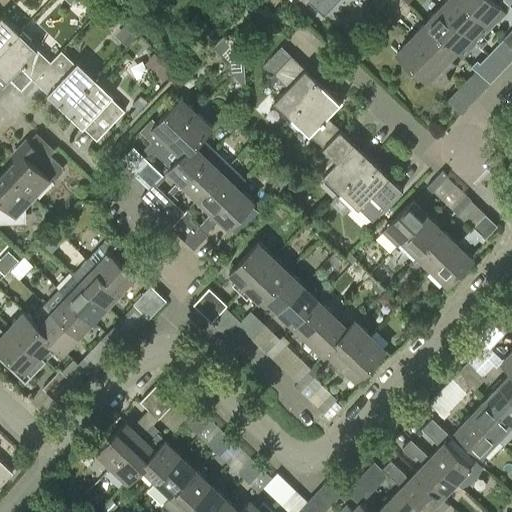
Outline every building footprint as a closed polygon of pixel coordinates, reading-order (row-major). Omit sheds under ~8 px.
[(305,0),(306,0),(316,10),(325,0),(305,0)] [(485,21),(463,0),(447,0),(440,7),(476,42),(476,43),(480,47),(487,40),(483,36),(483,35),(491,27),(485,21)] [(492,0),(463,0),(485,21),(491,27),(505,12),(492,0)] [(476,42),(440,7),(426,22),(456,52),(462,57),(469,50),(476,43),(476,42)] [(0,52),(20,32),(2,15),(0,17),(0,52)] [(456,52),(426,22),(412,37),(448,72),(455,65),(449,59),(456,52)] [(135,36),(137,34),(127,25),(118,35),(127,44),(135,36)] [(511,28),(503,38),(511,47),(511,28)] [(346,39),(336,30),(327,39),(338,49),(346,39)] [(34,79),(51,62),(20,32),(0,52),(0,73),(7,80),(21,66),(34,79)] [(224,37),(214,47),(229,62),(228,75),(232,75),(241,86),(245,82),(243,56),(224,37)] [(441,79),(448,72),(412,37),(396,53),(427,82),(435,74),(441,79)] [(62,51),(51,62),(34,79),(66,109),(96,78),(78,61),(75,64),(62,51)] [(154,53),(145,62),(164,81),(173,71),(154,53)] [(274,101),(291,118),(322,86),(290,56),(263,83),(270,89),(279,79),(287,87),(274,101)] [(496,77),(477,59),(470,66),(489,84),(496,77)] [(114,95),(96,78),(66,109),(96,139),(124,110),(111,98),(114,95)] [(322,86),(291,118),(322,147),(340,129),(327,117),(340,104),(322,86)] [(461,114),(467,107),(453,93),(447,100),(461,114)] [(148,102),(140,95),(132,104),(140,111),(148,102)] [(155,154),(157,151),(196,111),(181,96),(156,122),(153,118),(141,130),(152,141),(147,147),(155,154)] [(196,111),(157,151),(171,165),(181,155),(182,156),(193,144),(195,145),(202,137),(212,127),(196,111)] [(340,191),(371,159),(340,129),(322,147),(312,158),(326,171),(323,174),(340,191)] [(209,158),(216,150),(202,137),(195,145),(193,144),(182,156),(181,155),(171,165),(168,169),(184,184),(209,158)] [(22,154),(6,170),(34,197),(51,178),(56,178),(62,172),(62,167),(51,156),(47,160),(26,140),(17,149),(22,154)] [(231,164),(216,150),(209,158),(184,184),(198,198),(231,164)] [(403,189),(371,159),(340,191),(373,222),(403,189)] [(155,184),(163,174),(148,160),(134,174),(148,189),(149,190),(155,184)] [(231,164),(198,198),(213,212),(237,186),(245,178),(231,164)] [(34,197),(6,170),(0,177),(0,222),(24,224),(26,205),(34,197)] [(448,176),(442,170),(427,186),(433,192),(448,176)] [(156,212),(170,198),(155,184),(149,190),(148,189),(141,198),(155,211),(156,212)] [(213,212),(199,226),(186,240),(194,249),(208,235),(206,233),(220,219),(228,227),(253,201),(237,186),(213,212)] [(452,209),(458,214),(471,200),(466,195),(452,209)] [(170,198),(156,212),(170,226),(171,226),(173,223),(184,212),(170,198)] [(397,247),(403,241),(428,215),(412,200),(388,226),(382,232),(397,247)] [(199,226),(184,212),(173,223),(171,226),(185,240),(186,240),(199,226)] [(428,215),(403,241),(418,255),(443,229),(428,215)] [(316,218),(308,226),(317,234),(324,226),(316,218)] [(473,225),(457,243),(432,269),(448,284),(473,258),(464,249),(472,241),(475,244),(483,235),(473,225)] [(443,229),(418,255),(432,269),(457,243),(443,229)] [(232,286),(239,292),(274,256),(259,242),(230,272),(238,280),(232,286)] [(102,245),(87,260),(120,292),(134,277),(108,252),(102,245)] [(263,296),(288,270),(274,256),(239,292),(245,299),(251,293),(260,302),(264,297),(263,296)] [(73,275),(105,307),(120,292),(87,260),(73,275)] [(278,311),(303,285),(288,270),(263,296),(264,297),(278,311)] [(59,290),(91,321),(105,307),(73,275),(59,290)] [(377,282),(373,287),(378,292),(383,287),(377,282)] [(132,302),(140,309),(158,291),(150,284),(132,302)] [(209,285),(201,294),(219,311),(224,306),(227,303),(209,285)] [(293,325),(318,299),(303,285),(278,311),(293,325)] [(384,289),(376,297),(381,302),(387,301),(391,297),(384,289)] [(45,305),(77,336),(91,321),(59,290),(45,305)] [(166,298),(158,291),(140,309),(148,317),(166,298)] [(211,319),(219,311),(201,294),(193,302),(211,319)] [(511,296),(511,297),(496,312),(511,326),(511,324),(511,296)] [(308,340),(333,314),(318,299),(293,325),(308,340)] [(45,305),(32,319),(54,342),(63,351),(77,336),(45,305)] [(224,306),(219,311),(211,319),(226,335),(238,323),(244,330),(257,316),(250,310),(249,311),(249,310),(240,320),(224,306)] [(24,312),(9,327),(45,362),(52,355),(46,350),(54,342),(32,319),(31,319),(24,312)] [(347,327),(333,314),(308,340),(324,355),(326,352),(325,351),(355,320),(354,320),(347,327)] [(490,319),(475,334),(484,343),(485,344),(490,348),(504,333),(490,319)] [(326,363),(334,371),(369,335),(355,320),(325,351),(326,352),(332,357),(326,363)] [(110,326),(105,332),(118,344),(123,338),(110,326)] [(9,327),(0,336),(0,358),(8,367),(14,361),(30,377),(45,362),(9,327)] [(112,349),(118,344),(105,332),(100,337),(112,349)] [(261,346),(267,352),(280,338),(274,332),(273,334),(273,333),(261,346)] [(385,349),(369,335),(334,371),(341,378),(347,372),(355,380),(385,349)] [(287,341),(281,336),(280,338),(267,352),(273,358),(286,344),(285,343),(287,341)] [(485,344),(478,351),(495,367),(501,361),(502,360),(490,348),(485,344)] [(511,349),(502,360),(501,361),(511,370),(511,349)] [(97,371),(83,358),(78,363),(86,372),(92,377),(97,371)] [(484,374),(469,360),(457,373),(472,387),(475,389),(487,376),(484,374)] [(294,383),(295,384),(311,367),(305,362),(304,363),(303,363),(291,375),(292,376),(292,377),(296,381),(294,383)] [(315,362),(311,367),(295,384),(294,385),(301,391),(322,368),(315,362)] [(42,386),(50,394),(67,376),(59,368),(42,386)] [(511,371),(499,384),(511,396),(511,371)] [(472,387),(457,373),(450,380),(465,394),(472,387)] [(75,383),(67,376),(50,394),(58,401),(75,383)] [(155,383),(148,391),(166,408),(174,400),(155,383)] [(511,422),(511,396),(499,384),(484,400),(510,424),(511,422)] [(145,429),(151,424),(166,408),(148,391),(139,399),(148,408),(141,415),(144,418),(133,429),(125,422),(96,452),(112,466),(146,430),(145,429)] [(317,407),(323,413),(324,412),(329,417),(341,405),(336,400),(337,398),(331,392),(330,394),(329,393),(317,405),(318,406),(317,407)] [(450,410),(435,396),(428,403),(444,418),(451,411),(450,410)] [(510,424),(484,400),(471,414),(496,439),(497,438),(510,424)] [(184,421),(191,428),(205,413),(198,406),(184,421)] [(481,454),(496,439),(471,414),(456,430),(481,454)] [(430,456),(429,457),(455,482),(462,489),(465,487),(470,484),(471,483),(475,479),(478,476),(479,474),(481,469),(482,467),(475,460),(469,466),(445,442),(451,437),(431,417),(421,428),(440,446),(430,456)] [(166,438),(158,431),(151,424),(145,429),(146,430),(112,466),(127,481),(140,467),(155,450),(154,450),(164,440),(166,438)] [(208,444),(213,449),(228,435),(222,429),(208,444)] [(234,440),(228,435),(213,449),(220,455),(234,440)] [(415,472),(441,497),(455,482),(429,457),(430,456),(410,437),(402,445),(413,456),(415,453),(425,462),(415,472)] [(155,481),(180,455),(164,440),(154,450),(155,450),(140,467),(155,481)] [(170,495),(195,469),(180,455),(155,481),(147,490),(161,503),(170,495)] [(238,473),(243,478),(258,463),(253,458),(238,473)] [(0,485),(13,472),(0,459),(0,485)] [(441,497),(415,472),(407,480),(405,473),(390,459),(382,467),(374,460),(401,486),(427,511),(441,511),(449,504),(441,497)] [(263,468),(258,463),(243,478),(249,483),(263,468)] [(185,509),(210,483),(195,469),(170,495),(162,504),(170,511),(181,511),(185,509)] [(361,477),(374,489),(380,483),(367,470),(361,477)] [(276,473),(264,485),(270,491),(282,479),(276,473)] [(344,500),(350,495),(345,489),(332,476),(326,482),(344,500)] [(355,482),(368,495),(374,489),(361,477),(355,482)] [(187,511),(210,511),(224,497),(210,483),(185,509),(187,511)] [(397,511),(426,511),(427,511),(401,486),(387,502),(397,511)] [(239,511),(238,510),(224,497),(210,511),(239,511)] [(300,497),(288,509),(290,511),(297,511),(303,506),(306,503),(300,497)] [(239,511),(268,511),(271,509),(263,502),(257,508),(248,500),(238,510),(239,511)] [(397,511),(387,502),(376,511),(397,511)]
